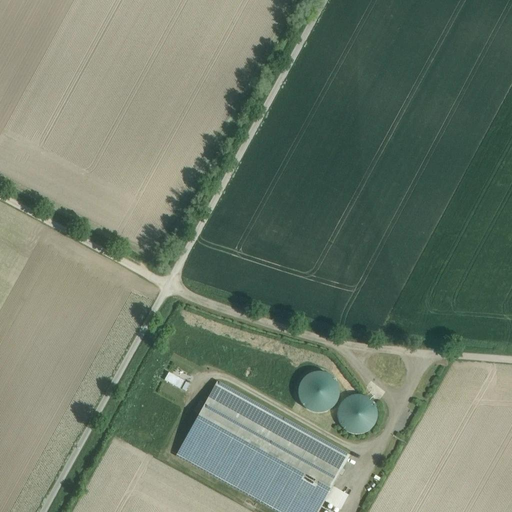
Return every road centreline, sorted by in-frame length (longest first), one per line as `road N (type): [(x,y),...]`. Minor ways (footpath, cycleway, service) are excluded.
road 1 (track): [(326,0),(45,511)]
road 2 (track): [(169,290),(356,345),(511,358)]
road 3 (track): [(262,511),(171,454),(200,379),(218,373),(329,435)]
road 4 (track): [(169,290),(0,195)]
road 5 (track): [(356,345),(364,373),(394,410),(348,511)]
